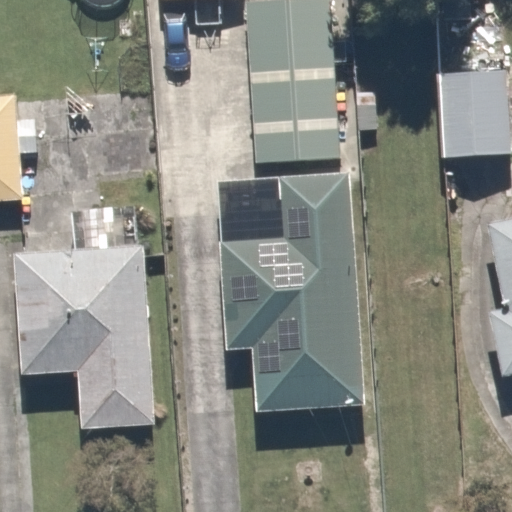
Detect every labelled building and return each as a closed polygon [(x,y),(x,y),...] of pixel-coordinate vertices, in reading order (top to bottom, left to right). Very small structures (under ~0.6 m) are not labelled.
[(477,0),(448,0),(449,23),(477,23),(477,0)] [(348,160),(338,1),(253,5),(264,165),(348,160)] [(511,158),(511,74),(448,79),(454,162),(511,158)] [(380,94),(361,95),(363,132),(382,131),(380,94)] [(23,97),(0,98),(0,205),(32,202),(28,156),(43,155),(41,121),(24,122),(23,97)] [(374,408),(356,176),(287,180),(290,240),(227,245),(235,352),(260,352),(264,416),(374,408)] [(511,221),(494,226),(511,311),(497,315),(511,381),(511,221)] [(153,247),(23,256),(31,378),(85,375),(89,433),(165,428),(153,247)]
